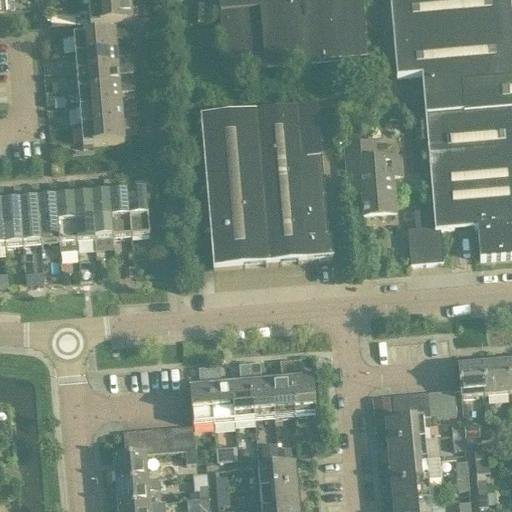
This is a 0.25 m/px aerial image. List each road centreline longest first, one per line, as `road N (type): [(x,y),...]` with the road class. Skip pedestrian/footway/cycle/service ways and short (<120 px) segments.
road 1 (residential): [(68,338),(345,313)]
road 2 (residential): [(365,511),(345,313)]
road 3 (residential): [(84,511),(68,338)]
road 4 (residential): [(345,313),(511,298)]
